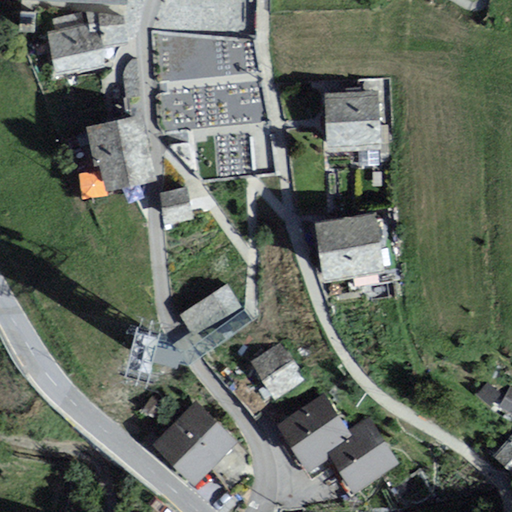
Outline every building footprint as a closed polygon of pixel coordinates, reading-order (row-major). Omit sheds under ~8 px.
[(33,14),(21,13),(20,26),(33,26),(33,14)] [(98,25),(44,32),(48,70),(103,63),(98,25)] [(379,96),(325,94),(323,142),(378,143),(379,96)] [(134,116),(83,124),(92,183),(144,175),(134,116)] [(185,191),(163,194),(166,218),(187,215),(185,191)] [(372,213),(307,223),(315,275),(380,265),(372,213)] [(226,289),(180,315),(191,333),(236,307),(226,289)] [(302,380),(280,347),(255,363),(277,396),(302,380)] [(324,395),(279,422),(302,461),(326,447),(349,484),(390,459),(369,424),(349,436),(324,395)] [(233,443),(196,404),(152,444),(188,484),(233,443)]
